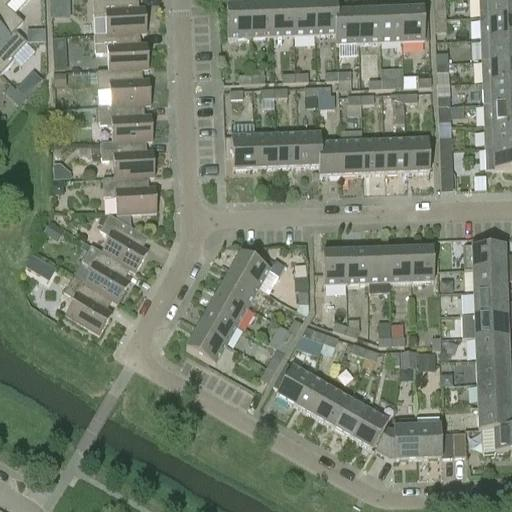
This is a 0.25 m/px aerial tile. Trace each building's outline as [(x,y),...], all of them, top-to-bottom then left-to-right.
[(0,0),(0,33),(8,40),(13,34),(14,35),(22,26),(13,17),(29,0),(0,0)] [(49,0),(50,8),(60,8),(68,8),(67,0),(49,0)] [(511,0),(490,0),(486,0),(478,0),(479,23),(511,21),(511,0)] [(145,37),(144,12),(138,12),(137,1),(92,3),(93,22),(105,22),(105,38),(106,39),(139,37),(139,38),(145,37)] [(432,2),(434,27),(446,27),(445,2),(432,2)] [(313,7),(314,40),(334,39),(335,49),(336,49),(334,6),(313,7)] [(334,6),(336,49),(357,48),(356,15),(336,16),(335,6),(334,6)] [(291,8),(292,41),(314,40),(313,7),(291,8)] [(269,9),(271,42),(292,41),(291,8),(269,9)] [(249,42),(248,9),(225,10),(227,43),(249,42)] [(248,9),(249,42),(271,42),(269,9),(248,9)] [(378,14),(379,47),(401,47),(399,13),(378,14)] [(399,13),(401,47),(423,46),(422,13),(399,13)] [(356,15),(357,48),(379,47),(378,14),(356,15)] [(511,43),(511,21),(479,23),(480,44),(511,43)] [(434,37),(446,36),(446,27),(434,27),(434,37)] [(44,43),(44,30),(25,31),(26,44),(44,43)] [(0,78),(13,64),(11,62),(26,46),(14,35),(13,34),(8,40),(0,33),(0,78)] [(148,73),(146,48),(140,49),(139,38),(139,37),(106,39),(105,38),(94,39),(94,41),(91,41),(91,52),(94,52),(95,58),(107,57),(108,74),(108,75),(141,73),(141,74),(148,73)] [(511,64),(511,43),(480,44),(481,66),(511,64)] [(52,59),(65,58),(64,44),(52,45),(52,59)] [(435,68),(447,67),(447,58),(435,58),(435,68)] [(511,64),(481,66),(481,88),(511,86),(511,64)] [(425,67),(416,68),(417,83),(417,92),(430,92),(430,82),(426,83),(425,67)] [(447,67),(435,68),(436,77),(447,76),(447,67)] [(149,109),(148,84),(142,84),(141,74),(141,73),(108,75),(108,74),(96,75),(96,77),(89,77),(89,88),(96,87),(97,94),(109,93),(109,110),(109,111),(143,109),(143,110),(149,109)] [(337,85),(337,76),(323,77),(324,86),(337,85)] [(337,76),(337,85),(350,85),(349,76),(337,76)] [(65,90),(65,77),(54,78),(54,90),(65,90)] [(294,78),(294,87),(307,86),(307,77),(294,78)] [(294,87),(294,78),(281,78),(281,87),(294,87)] [(251,80),(251,89),(264,88),(263,79),(251,80)] [(251,89),(251,80),(237,80),(237,89),(251,89)] [(24,84),(15,93),(18,96),(25,103),(27,101),(34,93),(26,86),(24,84)] [(381,94),(380,84),(367,85),(367,94),(381,94)] [(380,84),(381,94),(394,93),(393,84),(380,84)] [(511,107),(511,86),(481,88),(482,109),(511,107)] [(316,92),(316,101),(330,100),(329,91),(316,92)] [(316,101),(316,92),(303,92),(303,101),(316,101)] [(273,94),(273,103),(286,102),(286,93),(273,94)] [(273,103),(273,94),(260,94),(260,103),(273,103)] [(229,104),(242,104),(242,95),(228,95),(229,104)] [(18,96),(11,103),(18,111),(26,103),(25,103),(18,96)] [(403,108),(403,98),(389,99),(390,108),(403,108)] [(403,98),(403,108),(416,107),(416,98),(403,98)] [(345,121),(359,120),(358,109),(360,109),(359,100),(346,101),(347,110),(344,110),(345,121)] [(359,100),(360,109),(373,109),(372,100),(359,100)] [(437,111),(449,110),(448,101),(437,101),(437,111)] [(511,129),(511,107),(482,109),(483,131),(511,129)] [(152,145),(150,120),(144,120),(143,110),(143,109),(109,111),(109,110),(98,111),(99,130),(111,129),(111,146),(112,147),(145,145),(145,146),(152,145)] [(438,133),(450,132),(449,110),(437,111),(438,133)] [(66,115),(54,115),(55,127),(67,127),(66,115)] [(511,151),(511,129),(483,131),(484,152),(511,151)] [(438,151),(450,151),(450,132),(438,133),(438,151)] [(319,181),(318,138),(296,139),(297,172),(318,171),(318,181),(319,181)] [(341,180),(340,147),(319,148),(319,138),(318,138),(319,181),(341,180)] [(276,173),(274,139),(253,140),(254,173),(276,173)] [(297,172),(296,139),(274,139),(276,173),(297,172)] [(254,173),(253,140),(230,141),(232,174),(254,173)] [(404,145),(406,178),(428,177),(427,144),(404,145)] [(113,165),(114,182),(113,183),(147,181),(147,182),(154,181),(152,156),(146,156),(145,146),(145,145),(112,147),(111,146),(100,147),(100,148),(100,155),(101,166),(113,165)] [(384,179),(383,145),(361,146),(362,179),(384,179)] [(406,178),(404,145),(383,145),(384,179),(406,178)] [(362,179),(361,146),(340,147),(341,180),(362,179)] [(450,151),(438,151),(439,176),(451,176),(450,151)] [(485,175),(511,173),(511,151),(484,152),(485,175)] [(156,217),(154,192),(148,192),(147,182),(147,181),(113,183),(114,182),(101,183),(103,202),(115,201),(115,219),(128,219),(156,217)] [(53,197),(63,196),(62,186),(52,187),(53,197)] [(147,256),(141,252),(147,242),(129,231),(128,219),(115,219),(116,223),(108,219),(106,223),(103,221),(99,228),(102,230),(99,235),(109,241),(101,256),(100,256),(129,274),(134,277),(147,256)] [(49,226),(43,237),(53,243),(60,232),(49,226)] [(462,251),(463,274),(471,274),(511,272),(511,259),(511,261),(503,262),(503,250),(500,250),(500,242),(470,243),(471,251),(462,251)] [(129,286),(124,283),(129,274),(100,256),(101,256),(90,250),(82,246),(79,251),(87,256),(81,267),(91,273),(83,287),(111,305),(116,309),(129,286)] [(409,254),(410,287),(432,286),(431,253),(409,254)] [(365,255),(367,288),(388,288),(387,254),(365,255)] [(387,254),(388,288),(410,287),(409,254),(387,254)] [(344,256),(345,289),(367,288),(365,255),(344,256)] [(345,289),(344,256),(321,257),(323,290),(345,289)] [(229,277),(258,293),(269,274),(240,257),(229,277)] [(472,297),(505,296),(504,284),(511,283),(511,272),(471,274),(472,297)] [(256,309),(250,306),(258,293),(229,277),(218,295),(252,315),(256,309)] [(111,318),(105,315),(111,305),(83,287),(72,281),(63,297),(73,303),(64,319),(98,340),(111,318)] [(306,282),(293,282),(294,296),(298,296),(307,296),(306,282)] [(439,285),(440,297),(452,296),(451,288),(447,284),(439,285)] [(246,313),(251,316),(252,315),(218,295),(207,314),(236,331),(246,313)] [(298,309),(307,308),(307,296),(298,296),(298,309)] [(473,320),(511,318),(511,308),(505,308),(505,296),(472,297),(473,320)] [(332,302),(334,328),(331,335),(343,339),(349,322),(349,321),(344,322),(344,302),(332,302)] [(450,313),(439,314),(439,322),(450,321),(450,313)] [(197,333),(225,349),(236,331),(207,314),(197,333)] [(474,343),(506,342),(506,329),(511,329),(511,318),(473,320),(474,343)] [(352,333),(349,322),(343,339),(356,344),(359,335),(352,333)] [(287,335),(295,339),(301,328),(293,324),(287,335)] [(225,349),(197,333),(185,352),(214,369),(225,349)] [(305,333),(300,341),(308,344),(305,354),(307,358),(317,361),(320,347),(323,339),(312,334),(312,335),(305,333)] [(295,339),(287,335),(280,347),(288,351),(295,339)] [(337,343),(323,339),(320,347),(334,352),(337,343)] [(390,342),(391,351),(404,350),(403,341),(390,342)] [(391,351),(390,342),(377,342),(378,351),(391,351)] [(475,366),(511,364),(511,353),(507,354),(506,342),(474,343),(475,366)] [(430,343),(430,356),(439,356),(438,343),(430,343)] [(361,362),(365,353),(352,349),(349,357),(361,362)] [(377,357),(365,353),(361,362),(374,366),(377,357)] [(398,369),(398,356),(389,357),(389,370),(398,369)] [(415,356),(399,356),(398,356),(398,369),(399,369),(399,373),(415,373),(415,356)] [(434,376),(433,359),(416,359),(416,377),(434,376)] [(265,372),(273,377),(280,365),(272,361),(265,372)] [(476,388),(508,387),(508,375),(511,374),(511,364),(475,366),(476,388)] [(294,410),(311,382),(292,370),(275,399),(294,410)] [(264,375),(259,383),(267,388),(273,377),(265,372),(264,375)] [(452,389),(451,378),(440,379),(441,390),(452,389)] [(311,382),(294,410),(313,421),(330,393),(311,382)] [(477,411),(511,409),(511,399),(509,400),(508,387),(476,388),(477,411)] [(330,393),(313,421),(332,432),(349,403),(330,393)] [(349,403),(332,432),(351,443),(367,414),(349,403)] [(493,434),(493,433),(510,433),(509,420),(511,420),(511,409),(477,411),(477,435),(493,434)] [(367,414),(351,443),(370,454),(387,425),(367,414)] [(415,424),(391,425),(387,432),(374,456),(389,464),(417,463),(415,431),(415,424)] [(452,462),(451,438),(439,439),(439,430),(415,431),(417,463),(452,462)] [(493,433),(493,434),(493,457),(511,456),(511,434),(510,434),(510,433),(493,433)] [(451,438),(452,462),(465,462),(464,438),(451,438)]
